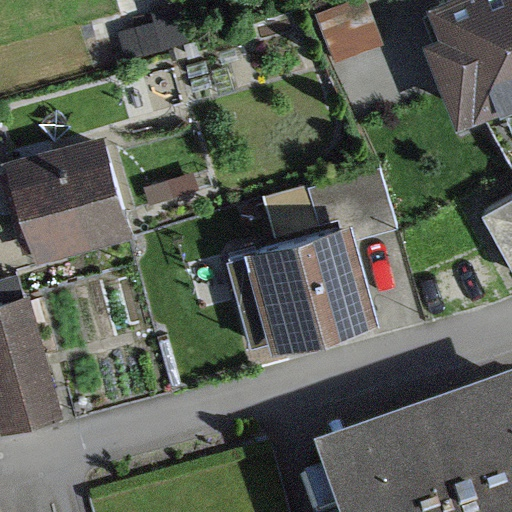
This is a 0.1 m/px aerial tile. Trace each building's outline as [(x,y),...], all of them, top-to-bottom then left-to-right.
[(511,107),(511,0),(456,0),(427,11),(468,123),(511,107)] [(101,151),(14,181),(44,270),(132,239),(101,151)] [(511,206),(486,221),(511,265),(511,206)] [(352,227),(249,256),(274,345),(377,315),(352,227)] [(30,305),(0,313),(0,414),(5,432),(61,416),(30,305)] [(511,511),(511,406),(321,477),(333,511),(511,511)]
